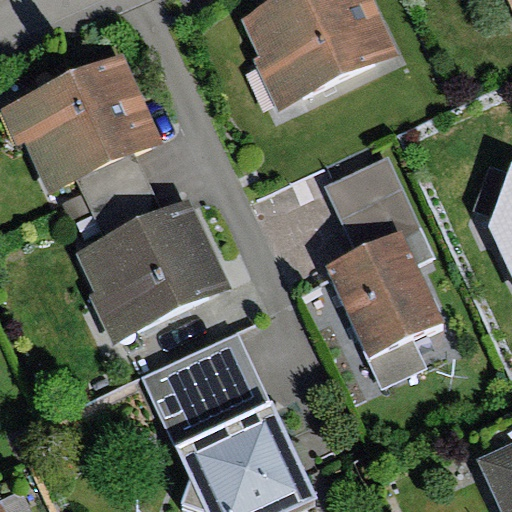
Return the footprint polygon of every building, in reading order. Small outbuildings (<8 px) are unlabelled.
[(358,0),(342,0),(257,38),(290,110),(388,66),(358,0)] [(119,73),(13,119),(48,200),(77,188),(93,224),(145,202),(128,164),(154,152),(119,73)] [(358,269),(326,284),(366,369),(439,335),(405,262),(426,253),(388,172),(326,201),(358,269)] [(511,268),(511,185),(480,176),(464,218),(492,226),(511,268)] [(87,269),(119,340),(217,297),(185,224),(160,235),(145,202),(93,224),(109,260),(87,269)] [(150,388),(206,511),(308,511),(236,349),(150,388)] [(498,511),(511,511),(511,476),(487,488),(498,511)]
